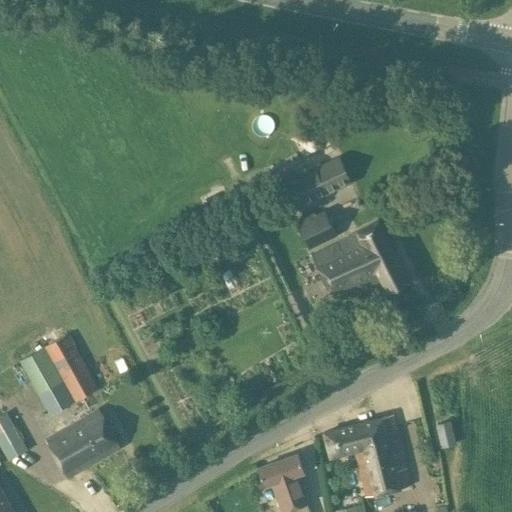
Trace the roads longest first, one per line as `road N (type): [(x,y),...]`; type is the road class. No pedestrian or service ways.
road 1 (tertiary): [(142,511),(469,326),(499,296),(511,264)]
road 2 (tertiary): [(511,42),(304,0)]
